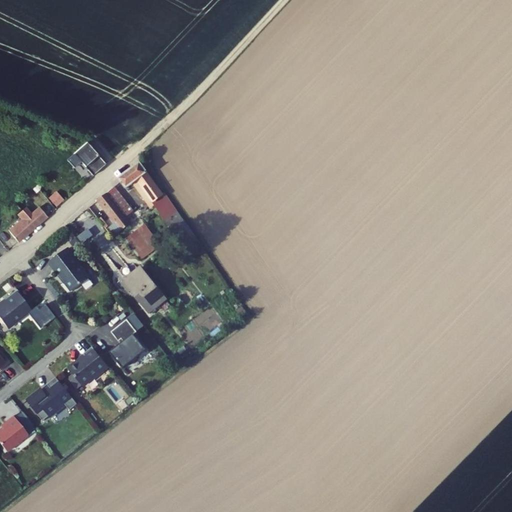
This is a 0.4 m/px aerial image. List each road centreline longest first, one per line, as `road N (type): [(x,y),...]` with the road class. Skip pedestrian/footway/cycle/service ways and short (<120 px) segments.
road 1 (track): [(285,0),(143,145)]
road 2 (residential): [(18,255),(78,334),(0,396)]
road 3 (residential): [(143,145),(18,255)]
